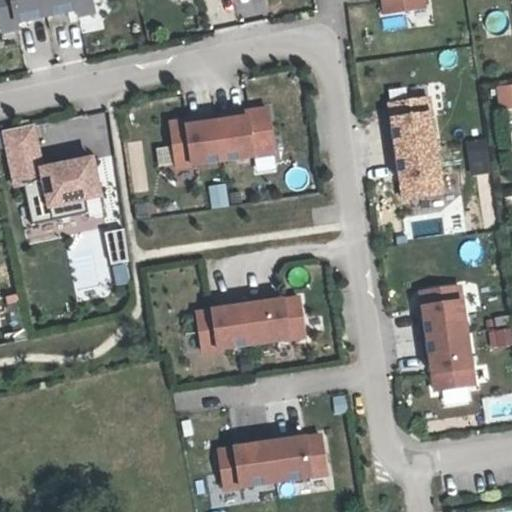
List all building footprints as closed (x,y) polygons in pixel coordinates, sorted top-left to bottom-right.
[(0,0),(0,19),(2,31),(19,27),(17,21),(77,8),(78,16),(95,12),(92,0),(0,0)] [(263,12),(262,0),(238,0),(239,13),(263,12)] [(425,6),(424,0),(384,0),(386,11),(425,6)] [(511,82),(497,84),(498,108),(511,107),(511,82)] [(397,149),(439,143),(432,97),(393,103),(397,132),(394,133),(397,149)] [(186,119),(170,122),(177,167),(270,154),(263,108),(247,110),(248,116),(187,125),(186,119)] [(3,130),(7,146),(36,140),(32,124),(3,130)] [(467,158),(486,157),(485,139),(466,140),(467,158)] [(15,185),(23,183),(32,223),(88,211),(85,198),(100,195),(92,157),(42,168),(36,140),(7,146),(15,185)] [(439,143),(397,149),(399,169),(402,168),(407,198),(446,192),(439,143)] [(123,228),(104,230),(108,264),(127,261),(123,228)] [(461,286),(421,291),(426,322),(422,322),(427,359),(431,359),(435,390),(475,384),(461,286)] [(263,300),(243,302),(250,345),(305,337),(300,297),(263,303),(263,300)] [(250,345),(243,302),(226,305),(227,308),(197,312),(203,352),(250,345)] [(511,327),(488,330),(489,347),(511,345),(511,327)] [(511,393),(481,397),(484,422),(511,418),(511,393)] [(270,439),(277,482),(327,474),(321,435),(289,440),(289,436),(270,439)] [(277,482),(270,439),(251,442),(251,445),(219,450),(225,489),(277,482)]
